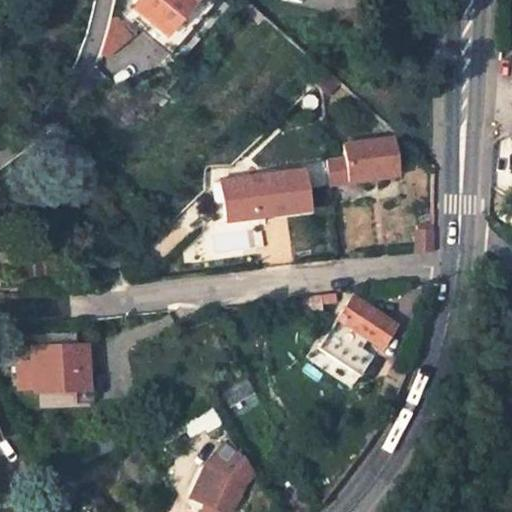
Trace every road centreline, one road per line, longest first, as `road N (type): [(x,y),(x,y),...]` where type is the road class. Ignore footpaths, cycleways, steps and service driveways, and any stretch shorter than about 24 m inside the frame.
road 1 (unclassified): [(458,269),(399,267),(156,295)]
road 2 (primary): [(458,269),(433,381),(349,511)]
road 3 (primary): [(470,0),(459,239)]
road 4 (unclassified): [(102,0),(80,76),(43,124),(0,157)]
road 5 (unclassified): [(0,305),(156,295)]
